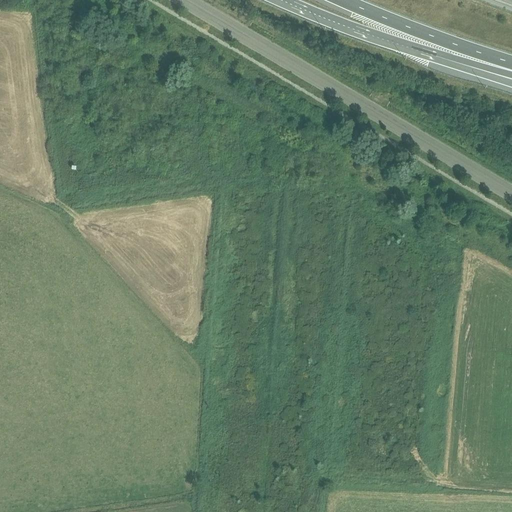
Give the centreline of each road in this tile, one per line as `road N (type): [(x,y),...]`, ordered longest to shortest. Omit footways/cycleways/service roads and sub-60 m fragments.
road 1 (tertiary): [(182,0),(511,195)]
road 2 (motorway): [(290,0),(497,71)]
road 3 (motorway): [(339,0),(511,63)]
